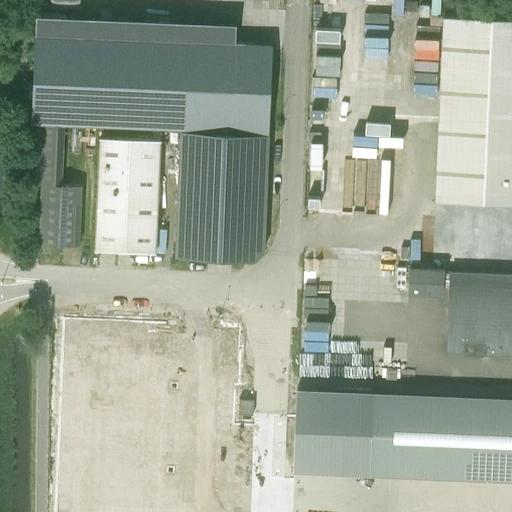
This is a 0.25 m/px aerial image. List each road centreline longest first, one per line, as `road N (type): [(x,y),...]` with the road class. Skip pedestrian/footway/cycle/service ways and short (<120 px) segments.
road 1 (unclassified): [(269,293),(284,240),(299,0)]
road 2 (unclassified): [(269,293),(0,279)]
road 3 (unclassified): [(262,511),(269,293)]
